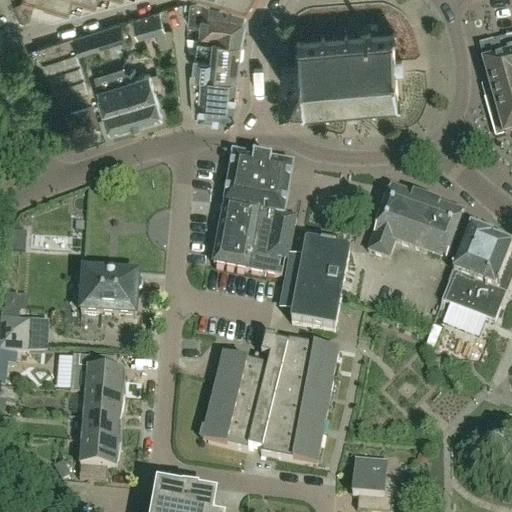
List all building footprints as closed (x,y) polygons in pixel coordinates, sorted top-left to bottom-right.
[(13,0),(11,1),(19,17),(30,12),(53,21),(132,0),(13,0)] [(243,35),(248,11),(221,6),(221,5),(204,3),(204,1),(195,0),(190,2),(187,25),(201,26),(200,38),(187,37),(187,38),(242,42),(243,35)] [(160,12),(133,20),(137,39),(165,31),(160,12)] [(99,43),(95,31),(73,38),(76,50),(99,43)] [(344,36),(344,40),(324,42),(324,38),(321,38),(321,42),(300,44),(298,42),(296,43),(300,46),(301,64),(282,66),(283,74),(278,74),(278,82),(283,81),(284,88),(303,86),(305,105),(302,109),(304,111),(307,108),(327,106),(327,110),(330,109),(330,106),(345,104),(346,112),(359,110),(358,104),(373,102),(374,106),(377,106),(376,102),(396,100),(399,103),(401,101),(399,98),(396,74),(403,74),(402,61),(395,62),(393,38),(396,35),(394,33),(391,36),(371,38),(370,34),(367,34),(367,36),(364,36),(364,38),(348,40),(347,36),(344,36)] [(75,129),(97,122),(76,50),(73,38),(37,48),(41,62),(43,61),(47,75),(49,74),(53,87),(55,87),(59,100),(62,99),(65,112),(70,111),(75,129)] [(242,45),(242,42),(187,38),(189,52),(197,52),(194,73),(190,72),(190,74),(198,75),(238,78),(238,77),(242,45)] [(485,67),(511,59),(511,40),(507,41),(507,43),(481,50),(485,67)] [(511,59),(485,67),(485,68),(505,139),(511,137),(511,59)] [(139,124),(126,81),(122,67),(93,75),(110,133),(139,124)] [(235,114),(238,78),(198,75),(190,74),(190,78),(193,114),(198,115),(198,117),(228,120),(235,114)] [(150,75),(126,81),(139,124),(162,117),(150,75)] [(241,273),(263,163),(235,157),(234,157),(233,159),(234,159),(224,208),(227,208),(220,241),(215,268),(241,273)] [(294,168),(263,163),(241,273),(282,281),(285,265),(289,265),(294,241),(297,222),(283,219),(293,170),(294,168)] [(463,217),(414,200),(391,191),(374,241),(368,255),(389,263),(396,246),(398,247),(446,264),(455,241),(463,217)] [(511,264),(508,263),(511,252),(488,241),(472,233),(469,241),(453,282),(442,306),(495,327),(511,283),(511,264)] [(335,335),(350,254),(308,246),(292,327),(335,335)] [(143,291),(143,284),(139,282),(139,280),(84,275),(84,278),(82,278),(79,280),(78,291),(81,294),(83,294),(81,316),(136,321),(138,295),(143,291)] [(0,332),(0,351),(28,354),(31,322),(1,320),(0,332)] [(261,459),(318,470),(340,355),(289,346),(288,350),(276,347),(276,343),(267,341),(260,369),(224,360),(203,445),(248,456),(249,453),(262,456),(261,459)] [(126,376),(125,376),(125,377),(117,376),(118,363),(90,361),(87,398),(126,401),(126,376)] [(0,414),(5,415),(8,392),(0,390),(0,414)] [(122,425),(126,401),(87,398),(85,422),(122,425)] [(122,449),(122,425),(85,422),(83,446),(122,449)] [(118,474),(122,449),(83,446),(80,484),(108,486),(109,473),(117,473),(117,474),(118,474)] [(388,466),(356,464),(353,501),(359,502),(357,511),(392,511),(397,485),(386,483),(388,466)] [(64,466),(55,471),(62,484),(71,479),(64,466)] [(18,511),(19,493),(3,493),(3,511),(18,511)] [(214,511),(216,504),(200,501),(201,497),(184,495),(184,498),(160,494),(157,511),(214,511)] [(83,511),(104,511),(102,500),(82,503),(83,511)]
